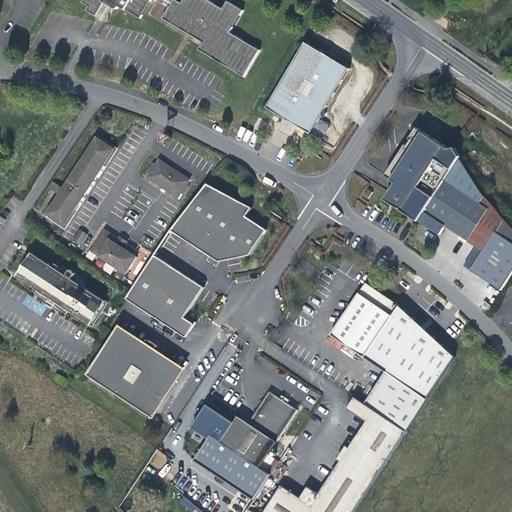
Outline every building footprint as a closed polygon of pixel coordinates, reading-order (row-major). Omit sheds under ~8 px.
[(84,0),(83,2),(89,7),(87,11),(97,17),(96,18),(105,23),(114,8),(115,9),(116,9),(117,9),(118,8),(119,8),(120,7),(141,19),(152,0),(154,0),(156,1),(156,0),(161,0),(169,5),(171,0),(84,0)] [(173,0),(174,0),(173,0),(171,0),(169,5),(171,6),(163,19),(203,43),(199,50),(244,77),(261,50),(231,32),(244,11),(228,1),(224,9),(208,0),(184,0),(182,4),(176,0),(173,0)] [(311,134),(322,141),(329,128),(328,125),(320,119),(324,118),(326,114),(326,110),(350,69),(306,42),(267,108),(311,134)] [(461,157),(456,148),(450,149),(417,128),(410,139),(412,140),(408,145),(407,144),(386,176),(397,183),(386,200),(419,221),(460,159),(461,157)] [(333,148),(340,137),(333,133),(330,134),(325,143),(333,148)] [(65,225),(116,149),(98,137),(64,189),(54,182),(50,188),(60,195),(47,214),(65,225)] [(469,241),(490,209),(481,203),(485,197),(481,191),(460,159),(419,221),(437,233),(440,229),(443,231),(446,226),(469,241)] [(151,173),(148,178),(178,197),(181,193),(187,184),(190,180),(160,160),(157,164),(151,173)] [(151,173),(157,164),(154,162),(148,171),(151,173)] [(247,205),(208,184),(172,230),(219,262),(250,255),(267,230),(247,216),(252,208),(247,205)] [(187,184),(181,193),(184,195),(190,186),(187,184)] [(365,196),(369,199),(373,192),(369,190),(365,196)] [(505,220),(497,232),(511,241),(511,228),(505,220)] [(139,246),(128,239),(130,237),(123,233),(122,235),(108,226),(94,246),(129,269),(140,253),(136,251),(139,246)] [(79,229),(72,241),(81,246),(88,234),(79,229)] [(464,266),(502,291),(511,275),(511,241),(497,232),(485,251),(477,246),(464,266)] [(15,275),(39,290),(40,288),(19,274),(32,255),(53,269),(54,267),(31,251),(15,275)] [(32,255),(19,274),(40,288),(72,309),(93,323),(106,304),(84,290),(53,269),(32,255)] [(131,292),(127,298),(186,338),(195,324),(185,317),(205,287),(155,255),(131,292)] [(54,267),(53,269),(84,290),(86,287),(88,285),(75,276),(77,273),(71,269),(69,272),(56,264),(54,267)] [(124,277),(127,272),(120,267),(117,272),(124,277)] [(407,431),(456,357),(400,306),(367,283),(332,335),(386,372),(365,404),(370,407),(407,431)] [(109,303),(86,287),(84,290),(106,304),(93,323),(72,309),(70,311),(94,326),(109,303)] [(70,311),(72,309),(40,288),(39,290),(37,293),(50,302),(48,304),(54,308),(55,306),(68,314),(70,311)] [(135,340),(121,330),(93,373),(88,375),(155,419),(155,414),(183,371),(168,361),(167,362),(156,355),(162,346),(152,339),(146,348),(135,341),(135,340)] [(236,421),(222,442),(260,468),(299,410),(288,403),(289,402),(289,399),(284,396),(282,397),(281,399),(270,392),(250,423),(239,416),(236,421)] [(365,404),(356,397),(348,409),(367,422),(370,417),(366,414),(370,407),(365,404)] [(264,511),(354,511),(407,431),(370,407),(366,414),(370,417),(367,422),(350,447),(347,446),(338,459),(341,462),(320,494),(309,487),(301,498),(282,485),(264,511)] [(193,511),(196,505),(182,498),(179,503),(193,511)]
